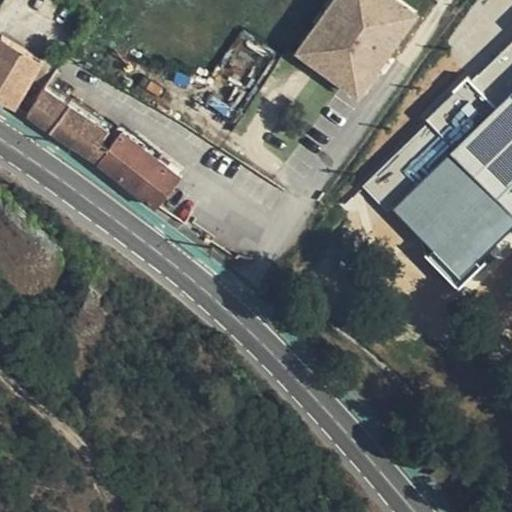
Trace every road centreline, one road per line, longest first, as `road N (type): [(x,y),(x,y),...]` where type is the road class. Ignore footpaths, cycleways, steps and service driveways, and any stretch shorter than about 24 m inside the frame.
road 1 (primary): [(412,511),(222,304),(0,139)]
road 2 (track): [(118,511),(85,448),(0,344)]
